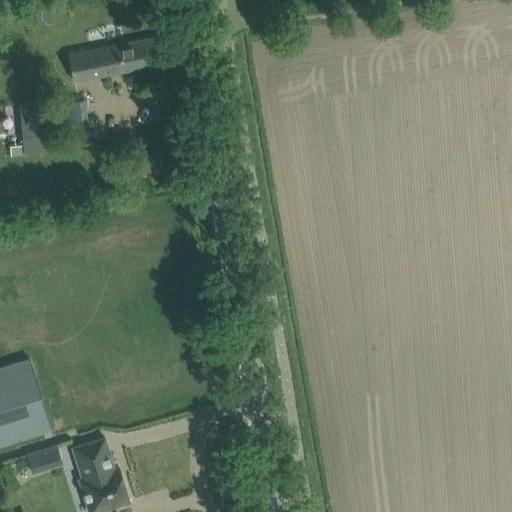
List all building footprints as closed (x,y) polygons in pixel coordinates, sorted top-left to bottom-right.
[(138,67),(148,65),(167,61),(162,35),(143,38),(69,53),(73,80),(139,67),(138,67)] [(71,143),(91,140),(86,99),(65,102),(71,143)] [(44,151),(39,101),(20,102),(23,143),(9,144),(10,154),(24,152),(24,153),(44,151)] [(31,354),(0,364),(0,440),(54,423),(31,354)] [(105,436),(73,446),(83,477),(79,478),(90,511),(92,511),(130,500),(119,465),(115,466),(105,436)] [(57,445),(27,454),(32,471),(62,462),(57,445)]
